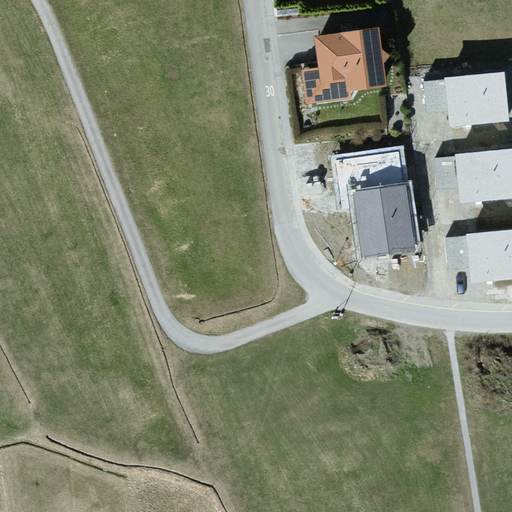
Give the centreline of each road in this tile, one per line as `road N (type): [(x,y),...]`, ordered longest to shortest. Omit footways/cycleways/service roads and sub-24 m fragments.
road 1 (track): [(330,292),(235,339),(193,344),(163,323),(37,0)]
road 2 (residential): [(253,0),(283,225),(299,264),(330,292),(373,306),(511,321)]
